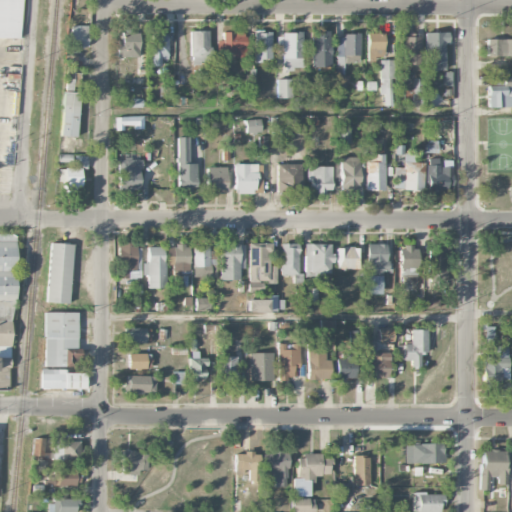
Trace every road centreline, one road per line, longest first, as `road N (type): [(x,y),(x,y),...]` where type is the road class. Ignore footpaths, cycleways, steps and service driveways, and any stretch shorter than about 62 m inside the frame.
road 1 (residential): [(511,220),(0,217)]
road 2 (residential): [(468,511),(469,0)]
road 3 (tertiary): [(511,419),(101,417)]
road 4 (residential): [(511,7),(103,6)]
road 5 (tertiary): [(101,406),(103,0)]
road 6 (residential): [(16,217),(34,0)]
